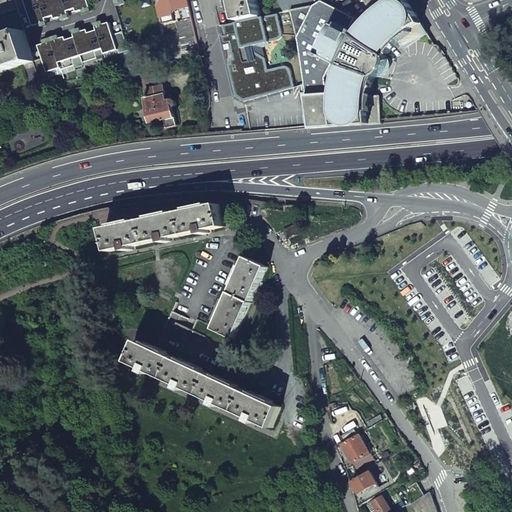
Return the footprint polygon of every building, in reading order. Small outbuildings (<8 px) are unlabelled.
[(0,0),(0,15),(18,10),(14,0),(0,0)] [(14,0),(18,10),(20,18),(30,15),(34,27),(47,23),(44,11),(52,8),(56,20),(69,16),(66,4),(74,1),(78,13),(91,9),(88,0),(14,0)] [(175,10),(179,9),(181,16),(191,14),(190,7),(187,0),(166,0),(163,1),(159,8),(163,24),(175,21),(173,14),(175,10)] [(233,0),(238,22),(249,20),(261,17),(257,0),(233,0)] [(275,0),(283,13),(292,11),(315,6),(318,4),(315,0),(275,0)] [(365,29),(359,37),(350,33),(357,19),(322,1),(318,4),(315,6),(292,11),(299,43),(304,76),(305,82),(305,84),(305,85),(306,92),(311,128),(311,129),(383,124),(381,97),(368,97),(372,87),(373,82),(374,77),(376,78),(381,69),(387,57),(385,56),(389,51),(395,44),(400,40),(405,49),(428,34),(406,0),(368,0),(378,16),(372,22),(368,26),(365,29)] [(178,22),(184,52),(199,48),(191,14),(181,16),(182,21),(178,22)] [(238,22),(224,25),(226,36),(222,37),(224,45),(230,44),(231,50),(231,56),(232,64),(228,65),(235,97),(244,101),(267,95),(295,87),(292,71),(291,70),(290,69),(290,68),(289,67),(288,67),(287,67),(286,67),(284,67),(269,70),(266,58),(256,51),(255,45),(279,41),(280,40),(281,40),(281,39),(282,38),(283,37),(283,36),(283,35),(283,33),(279,14),(261,17),(249,20),(238,22)] [(105,55),(118,51),(119,55),(130,51),(124,32),(114,35),(110,24),(97,28),(100,40),(92,42),(88,31),(74,35),(78,47),(69,50),(66,38),(39,46),(43,59),(34,62),(40,83),(50,80),(48,73),(61,69),(61,71),(74,67),(75,69),(85,66),(84,63),(97,59),(98,62),(107,59),(105,55)] [(0,72),(34,62),(24,32),(15,35),(14,32),(11,34),(6,35),(7,37),(0,39),(0,72)] [(146,100),(152,124),(165,121),(167,129),(177,127),(174,107),(175,107),(176,106),(176,103),(176,102),(174,101),(172,101),(168,102),(164,86),(146,90),(148,96),(147,96),(148,99),(146,100)] [(221,205),(105,230),(109,252),(126,249),(126,252),(136,250),(135,247),(164,241),(165,244),(174,242),(173,238),(202,232),(203,235),(212,233),(212,230),(225,227),(221,205)] [(298,235),(294,226),(284,231),(288,240),(298,235)] [(248,258),(214,329),(234,339),(268,267),(248,258)] [(282,408),(139,341),(137,345),(133,356),(130,362),(145,369),(143,372),(152,376),(153,373),(180,386),(179,389),(188,392),(189,390),(216,402),(215,405),(223,409),(224,406),(251,419),(250,421),(259,425),(260,423),(273,429),(282,408)] [(127,354),(124,360),(130,362),(133,356),(127,354)] [(363,435),(343,446),(350,465),(370,455),(363,435)] [(343,446),(337,448),(344,468),(350,465),(343,446)] [(371,473),(353,483),(359,494),(378,483),(371,473)] [(408,488),(416,501),(424,496),(417,483),(408,488)] [(416,501),(411,504),(413,511),(437,511),(430,493),(424,496),(416,501)] [(391,511),(382,496),(368,505),(372,511),(377,509),(378,511),(391,511)]
